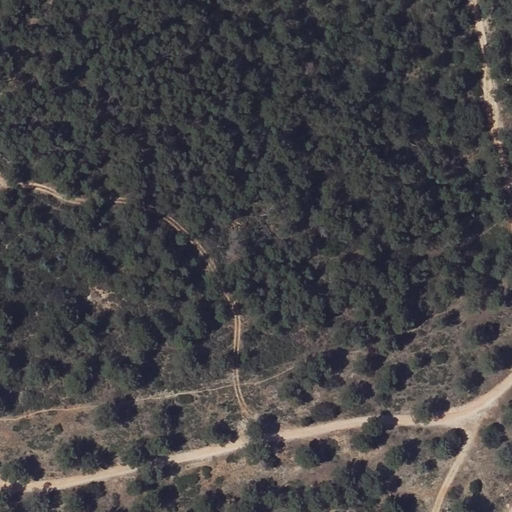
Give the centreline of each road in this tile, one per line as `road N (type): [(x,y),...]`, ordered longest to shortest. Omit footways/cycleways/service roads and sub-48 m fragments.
road 1 (track): [(511,377),(470,411),(424,421),(378,422),(38,487),(0,483)]
road 2 (track): [(511,163),(484,0)]
